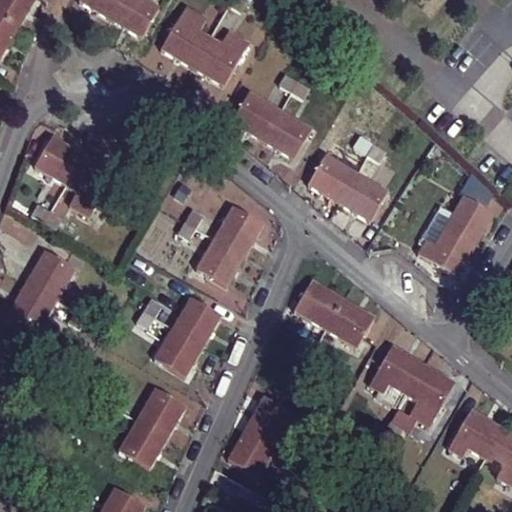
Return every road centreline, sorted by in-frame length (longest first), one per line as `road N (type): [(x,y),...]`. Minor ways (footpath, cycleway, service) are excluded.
road 1 (residential): [(302,226),(194,144),(160,102),(102,60),(57,45),(38,65),(0,179)]
road 2 (residential): [(173,511),(302,226)]
road 3 (residential): [(511,396),(302,226)]
